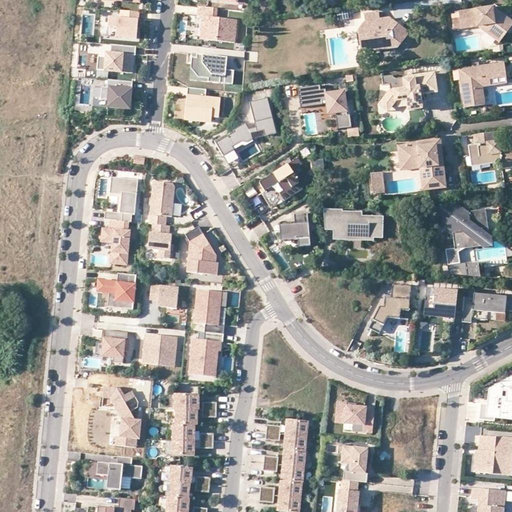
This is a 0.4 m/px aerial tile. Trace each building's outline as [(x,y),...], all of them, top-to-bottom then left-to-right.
[(217,7),(199,5),(198,15),(202,15),(200,38),(235,42),(237,19),(216,17),(217,7)] [(511,25),(511,21),(493,7),(459,12),(459,14),(459,18),(461,29),(478,27),(500,42),(511,25)] [(137,38),(139,11),(121,10),(120,18),(109,17),(107,36),(137,38)] [(353,10),(343,12),(345,28),(355,26),(353,10)] [(380,23),(379,18),(378,11),(362,14),(364,22),(357,30),(360,50),(364,53),(397,48),(410,33),(394,21),(380,23)] [(461,29),(459,18),(452,19),(453,30),(461,29)] [(440,42),(438,26),(431,27),(429,29),(430,43),(440,42)] [(136,55),(137,46),(112,44),(111,52),(107,52),(106,56),(99,56),(98,69),(133,72),(134,54),(136,55)] [(190,63),(190,67),(197,76),(207,77),(207,81),(231,83),(233,69),(225,68),(226,56),(196,53),(196,57),(191,56),(190,63)] [(483,81),(508,78),(506,64),(461,70),(466,109),(486,106),(484,90),(483,81)] [(190,67),(188,79),(207,81),(207,77),(197,76),(190,67)] [(409,103),(423,102),(422,96),(439,94),(436,74),(396,80),(395,76),(384,78),(385,87),(392,86),(392,91),(385,101),(394,107),(398,101),(409,100),(409,103)] [(509,87),(508,78),(483,81),(484,90),(509,87)] [(132,111),(135,84),(109,82),(109,89),(104,89),(103,102),(111,102),(110,109),(132,111)] [(205,97),(206,88),(188,86),(185,118),(211,120),(212,115),(219,115),(220,98),(205,97)] [(340,117),(341,131),(355,129),(354,116),(351,116),(348,93),(330,95),(329,91),(324,91),(323,87),(307,89),(309,108),(327,106),(326,102),(330,102),(332,114),(344,113),(344,117),(340,117)] [(301,90),(304,109),(309,108),(307,89),(301,90)] [(213,141),(221,156),(231,150),(232,150),(231,147),(239,141),(245,143),(251,139),(249,133),(262,130),(263,135),(274,133),(265,97),(248,102),(254,127),(247,129),(243,123),(231,129),(233,132),(227,135),(225,133),(213,141)] [(390,113),(394,107),(385,101),(380,107),(390,113)] [(424,109),(423,102),(409,103),(410,111),(424,109)] [(489,158),(490,164),(502,162),(502,168),(511,167),(511,146),(500,148),(499,141),(494,141),(493,131),(474,134),(475,144),(469,145),(470,157),(480,156),(480,159),(489,158)] [(418,141),(418,143),(418,145),(435,143),(437,152),(442,151),(440,138),(418,141)] [(425,166),(429,189),(447,187),(442,151),(437,152),(435,143),(418,145),(418,143),(398,146),(400,165),(420,162),(420,167),(425,166)] [(231,150),(221,156),(229,169),(239,164),(231,150)] [(472,166),(490,164),(489,158),(480,159),(480,156),(470,157),(472,166)] [(291,173),(302,167),(298,160),(259,184),(264,193),(269,190),(279,184),(284,193),(279,196),(284,203),(303,191),(297,183),(299,182),(297,178),(295,179),(294,178),(291,173)] [(312,171),(322,170),(321,160),(312,160),(312,171)] [(423,190),(429,189),(425,166),(420,167),(423,190)] [(373,172),(375,193),(385,192),(383,171),(373,172)] [(128,220),(131,220),(132,213),(135,213),(138,178),(111,176),(109,192),(121,193),(120,211),(105,210),(104,218),(111,219),(128,220)] [(153,224),(167,226),(168,216),(170,217),(171,202),(174,202),(175,187),(173,184),(153,182),(150,224),(153,224)] [(279,184),(269,190),(280,206),(284,203),(279,196),(284,193),(279,184)] [(455,240),(464,248),(483,245),(484,247),(494,246),(493,236),(490,234),(488,218),(478,210),(468,211),(459,204),(441,206),(443,225),(454,232),(455,240)] [(196,219),(204,215),(201,208),(193,212),(196,219)] [(487,209),(478,210),(488,218),(487,209)] [(344,211),(325,210),(326,219),(338,219),(338,227),(335,227),(335,232),(335,234),(341,234),(341,239),(376,240),(385,240),(385,218),(364,217),(344,216),(344,213),(344,211)] [(312,248),(310,215),(296,216),(296,226),(281,227),(282,243),(300,241),(300,249),(312,248)] [(128,230),(128,220),(111,219),(110,228),(106,228),(105,232),(102,232),(102,240),(113,241),(111,262),(128,263),(131,230),(128,230)] [(326,219),(327,232),(335,232),(335,227),(338,227),(338,219),(326,219)] [(204,230),(199,222),(186,230),(190,237),(187,268),(210,270),(212,257),(209,257),(210,250),(215,247),(207,235),(201,238),(198,233),(204,230)] [(171,226),(167,226),(153,224),(153,233),(151,233),(149,249),(160,250),(160,258),(171,259),(173,235),(170,235),(171,226)] [(376,243),(376,240),(341,239),(341,234),(335,234),(335,241),(376,243)] [(279,248),(280,248),(275,239),(267,244),(272,252),(273,252),(279,248)] [(456,249),(464,248),(455,240),(456,249)] [(217,251),(215,247),(210,250),(209,257),(212,257),(210,270),(218,270),(219,258),(217,258),(217,251)] [(471,276),(482,272),(477,257),(466,260),(471,276)] [(468,276),(467,264),(453,265),(454,276),(468,276)] [(135,298),(137,271),(119,269),(118,281),(114,281),(114,278),(99,276),(98,288),(116,289),(115,304),(127,305),(128,298),(135,298)] [(384,325),(387,317),(408,319),(411,286),(393,284),(392,298),(385,298),(384,307),(380,307),(373,320),(384,325)] [(180,287),(152,285),(151,299),(159,301),(159,306),(168,307),(168,312),(178,313),(180,287)] [(426,287),(424,315),(433,316),(433,311),(443,312),(443,317),(443,321),(450,322),(454,322),(455,313),(456,310),(463,311),(464,296),(457,295),(457,290),(426,287)] [(205,332),(224,334),(224,325),(218,325),(220,306),(226,306),(227,292),(197,290),(194,323),(205,324),(204,332),(205,332)] [(464,296),(463,311),(463,314),(462,321),(472,322),(472,318),(473,310),(478,311),(477,319),(488,319),(489,309),(497,309),(509,310),(510,296),(474,293),(473,297),(464,296)] [(489,309),(488,319),(496,320),(497,309),(489,309)] [(373,320),(369,328),(379,333),(384,325),(373,320)] [(461,337),(461,326),(451,326),(451,337),(461,337)] [(129,332),(106,330),(104,343),(103,342),(97,342),(96,356),(115,357),(114,363),(124,364),(125,351),(129,351),(130,341),(128,341),(129,332)] [(224,334),(205,332),(204,339),(193,338),(190,374),(215,376),(216,366),(207,366),(208,349),(218,350),(220,350),(221,341),(223,342),(224,334)] [(177,337),(146,334),(143,364),(158,365),(159,355),(176,357),(177,337)] [(207,366),(216,366),(218,350),(208,349),(207,366)] [(175,367),(176,357),(159,355),(158,365),(175,367)] [(511,382),(491,392),(490,407),(483,406),(481,422),(497,424),(497,421),(511,422),(511,382)] [(132,411),(134,410),(129,401),(137,397),(134,390),(126,394),(122,387),(106,385),(104,396),(112,397),(123,418),(121,436),(118,436),(117,445),(138,447),(138,438),(141,439),(143,419),(136,419),(132,411)] [(199,400),(199,394),(175,393),(174,409),(176,409),(197,409),(197,400),(199,400)] [(140,402),(137,397),(129,401),(134,410),(139,407),(140,402)] [(338,404),(336,424),(355,426),(365,426),(367,412),(367,409),(348,407),(348,404),(338,404)] [(197,418),(197,409),(176,409),(176,424),(196,424),(198,424),(198,417),(197,418)] [(375,413),(367,412),(365,426),(365,433),(373,434),(375,413)] [(307,436),(309,420),(287,418),(286,425),(288,425),(287,434),(307,436)] [(195,432),(196,424),(176,424),(173,424),(173,440),(194,440),(194,432),(195,432)] [(267,432),(280,433),(281,426),(268,424),(267,432)] [(280,440),(280,433),(267,432),(266,439),(280,440)] [(511,473),(511,464),(511,436),(479,433),(477,453),(474,453),(473,469),(511,473)] [(285,449),(306,451),(307,436),(287,434),(286,442),(285,442),(284,449),(285,449)] [(194,448),(194,440),(173,440),(173,454),(195,455),(195,448),(194,448)] [(346,473),(345,482),(360,483),(369,484),(370,473),(368,473),(365,473),(365,465),(369,466),(370,450),(345,448),(344,459),(349,466),(348,473),(346,473)] [(305,466),(307,451),(306,451),(285,449),(284,456),(285,455),(285,464),(305,466)] [(133,464),(134,457),(119,455),(118,462),(118,464),(111,464),(111,462),(99,461),(98,474),(109,475),(108,488),(122,490),(122,486),(123,476),(132,477),(143,478),(144,465),(133,464)] [(265,462),(278,464),(279,456),(265,455),(265,462)] [(277,471),(278,464),(265,462),(264,470),(277,471)] [(303,482),(304,482),(305,466),(285,464),(284,473),(282,473),(282,480),(303,482)] [(192,473),(193,467),(171,465),(169,480),(172,480),(190,482),(190,473),(192,473)] [(197,475),(196,483),(210,484),(210,477),(197,475)] [(131,487),(132,477),(123,476),(122,486),(131,487)] [(190,482),(172,480),(171,496),(189,497),(190,482)] [(302,497),(303,482),(282,480),(281,480),(280,486),(282,486),(281,495),(302,497)] [(360,493),(360,483),(345,482),(344,482),(343,492),(341,492),(338,511),(359,511),(361,499),(359,499),(360,493)] [(209,491),(210,484),(196,483),(195,490),(209,491)] [(502,511),(504,488),(471,485),(470,497),(478,497),(476,511),(502,511)] [(261,493),(275,495),(275,487),(262,486),(261,493)] [(275,495),(261,493),(260,500),(274,501),(275,495)] [(171,496),(168,495),(166,511),(169,511),(177,511),(186,511),(187,504),(189,504),(190,497),(189,497),(171,496)] [(278,510),(296,511),(300,511),(302,497),(281,495),(280,504),(279,504),(278,510)] [(136,509),(137,499),(121,497),(120,505),(119,511),(116,511),(116,508),(99,506),(98,511),(132,511),(133,509),(136,509)]
